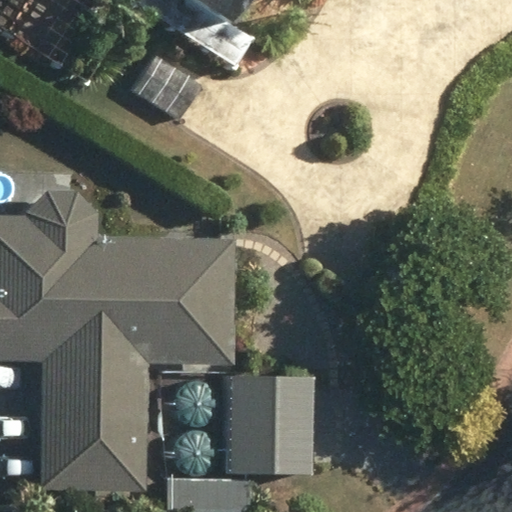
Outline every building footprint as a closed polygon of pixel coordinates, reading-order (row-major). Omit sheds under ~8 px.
[(135,0),(135,1),(232,63),(268,6),(259,0),(135,0)] [(153,55),(130,91),(180,123),(202,87),(153,55)] [(0,358),(40,359),(38,486),(143,488),(145,363),(230,364),(232,237),(94,234),(95,209),(75,189),(44,188),(22,209),(22,215),(0,215),(0,358)] [(307,379),(221,377),(219,474),(304,477),(307,379)] [(166,510),(246,510),(246,480),(166,480),(166,510)]
